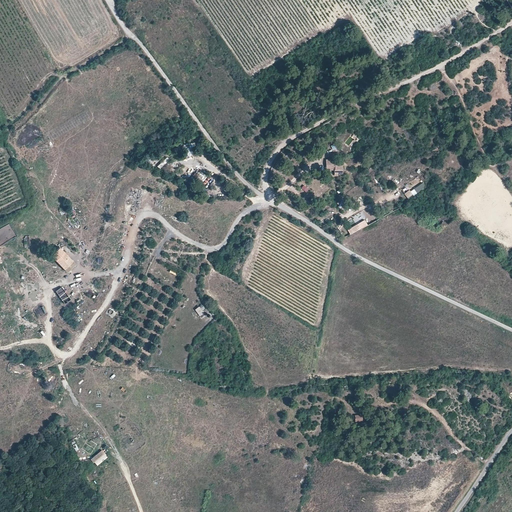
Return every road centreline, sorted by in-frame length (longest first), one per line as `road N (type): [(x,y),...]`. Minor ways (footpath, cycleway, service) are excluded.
road 1 (track): [(0,349),(47,366),(85,365),(115,327),(155,249),(215,251),(238,218),(270,201),(269,168),(283,145),(511,24)]
road 2 (tertiary): [(511,330),(348,252),(257,193),(106,0)]
road 3 (track): [(0,139),(57,81),(132,36)]
road 4 (track): [(140,511),(112,445),(60,367)]
